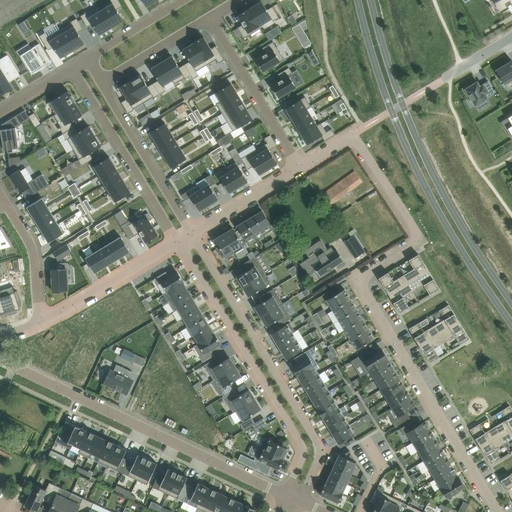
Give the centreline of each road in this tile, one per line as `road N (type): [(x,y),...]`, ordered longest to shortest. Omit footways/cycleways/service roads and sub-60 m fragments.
road 1 (residential): [(495,511),(361,288),(363,274),(418,240),(354,134)]
road 2 (tertiary): [(357,0),(412,162),(511,322)]
road 3 (tertiary): [(511,303),(423,157),(370,0)]
road 4 (unclassified): [(284,494),(0,359)]
road 5 (residential): [(301,502),(321,449),(191,234)]
road 6 (residential): [(180,241),(304,450),(284,494)]
road 7 (residential): [(72,68),(180,241)]
road 8 (residential): [(191,234),(100,79)]
road 9 (residential): [(209,16),(301,167)]
road 10 (residential): [(40,323),(180,241)]
road 11 (residential): [(40,323),(35,260),(3,200)]
road 12 (residential): [(191,234),(301,167)]
road 13 (residential): [(209,16),(100,79)]
